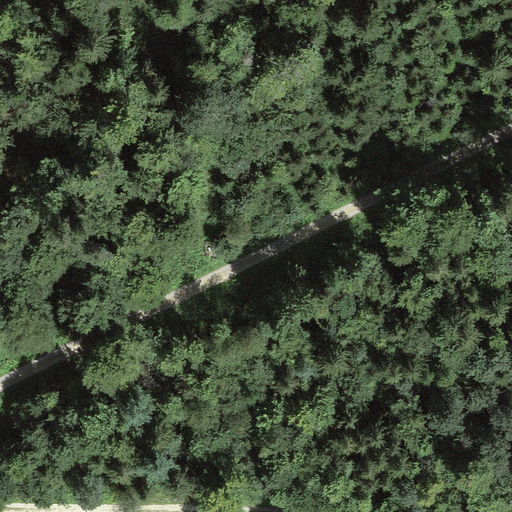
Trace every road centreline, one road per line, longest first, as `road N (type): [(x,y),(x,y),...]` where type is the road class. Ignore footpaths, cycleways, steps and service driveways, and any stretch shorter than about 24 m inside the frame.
road 1 (track): [(0,387),(511,135)]
road 2 (track): [(210,511),(0,509)]
